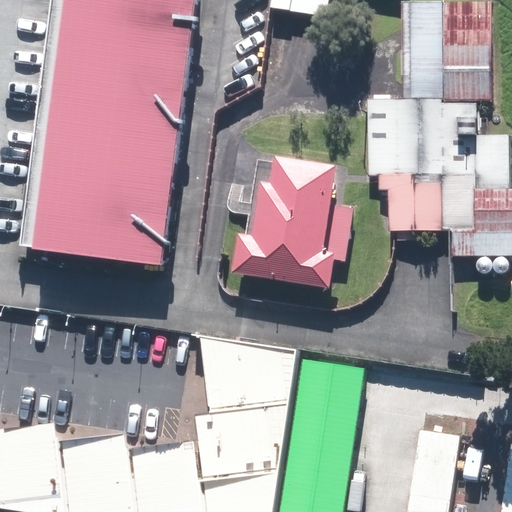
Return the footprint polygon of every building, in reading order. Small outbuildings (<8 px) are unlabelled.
[(57,0),(26,249),(170,266),(202,0),(57,0)] [(331,0),(277,0),(276,12),(329,20),(331,0)] [(499,4),(405,4),(405,101),(370,101),(370,175),(383,175),(383,193),(392,193),(392,232),(455,232),(455,257),(511,257),(511,137),(483,137),(483,104),(499,104),(499,4)] [(244,236),(238,274),(335,289),(339,260),(348,262),(357,208),(337,205),(343,167),(281,158),(277,184),(266,182),(258,238),(244,236)] [(499,272),(501,274),(504,274),(506,274),(508,273),(510,271),(511,269),(511,266),(511,264),(509,261),(507,260),(505,259),(502,260),(500,260),(498,262),(497,264),(497,266),(497,268),(497,270),(499,272)] [(483,272),(485,274),(487,275),(490,274),(492,273),(494,271),(495,269),(495,266),(495,264),(493,262),(491,260),(488,260),(486,260),(484,261),(482,262),(481,264),(480,266),(480,268),(481,270),(483,272)] [(206,337),(215,413),(296,406),(302,352),(206,337)] [(348,511),(367,369),(308,361),(287,511),(348,511)] [(201,441),(207,481),(288,471),(296,406),(215,413),(199,415),(201,441)] [(0,477),(5,507),(40,511),(74,511),(64,441),(59,423),(0,430),(0,477)] [(74,511),(142,511),(134,451),(127,434),(64,441),(74,511)] [(443,511),(454,440),(412,434),(400,511),(443,511)] [(142,511),(210,511),(207,481),(201,441),(134,451),(142,511)] [(282,511),(288,471),(207,481),(210,511),(282,511)]
